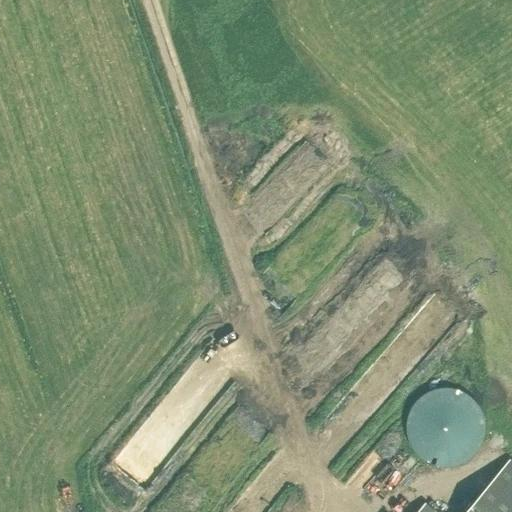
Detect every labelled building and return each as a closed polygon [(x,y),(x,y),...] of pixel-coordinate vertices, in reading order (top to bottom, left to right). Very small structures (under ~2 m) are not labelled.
[(262,26),(254,25),(245,26),(236,28),(229,32),(221,37),(215,43),(210,50),(207,58),(204,67),(204,75),(204,84),(207,92),(210,100),(215,107),(221,114),(229,119),(236,122),(245,125),(254,125),(262,125),(271,122),(279,119),(286,114),(292,107),(297,100),(301,92),(303,84),(304,75),(303,67),(301,58),(297,50),(292,43),(286,37),(279,32),(271,28),(262,26)] [(254,299),(265,310),(284,292),(273,281),(254,299)] [(432,463),(444,466),(456,465),(468,460),(477,452),(483,441),(486,429),(485,417),(480,405),(472,396),(462,390),(450,387),(437,388),(426,392),(416,401),(410,411),(407,423),(408,436),(413,447),(421,456),(432,463)] [(511,511),(511,461),(510,460),(465,511),(432,511),(423,504),(416,511),(511,511)] [(237,465),(203,511),(236,511),(259,480),(237,465)]
